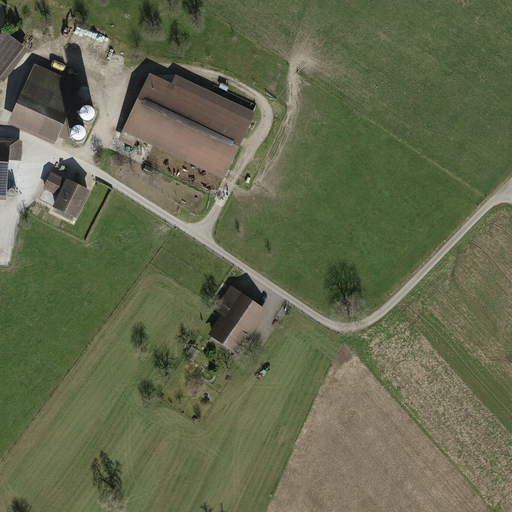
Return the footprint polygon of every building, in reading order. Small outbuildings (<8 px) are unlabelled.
[(0,83),(2,81),(3,82),(29,50),(3,30),(0,34),(0,83)] [(33,64),(8,123),(56,144),(82,86),(33,64)] [(172,83),(149,73),(118,141),(133,147),(138,137),(225,177),(255,112),(176,74),(172,83)] [(0,199),(6,200),(8,161),(22,162),(22,140),(0,138),(0,199)] [(52,207),(76,218),(91,190),(66,178),(65,179),(51,172),(43,188),(57,195),(52,207)] [(238,354),(269,311),(231,286),(215,311),(221,315),(209,334),(238,354)]
